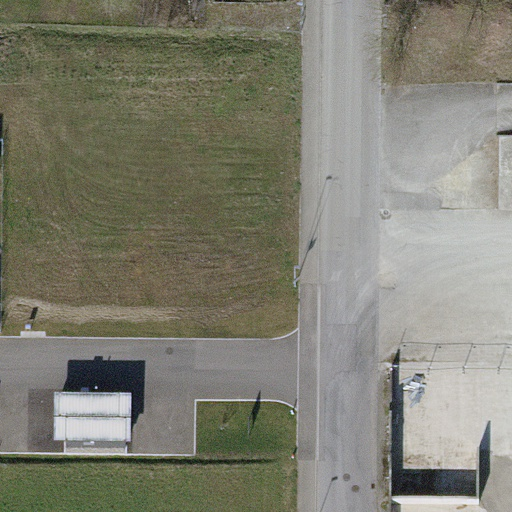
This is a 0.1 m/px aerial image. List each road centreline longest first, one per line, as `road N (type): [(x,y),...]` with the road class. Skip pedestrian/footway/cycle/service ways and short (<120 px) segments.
road 1 (unclassified): [(354,0),(349,511)]
road 2 (unknown): [(352,241),(511,247)]
